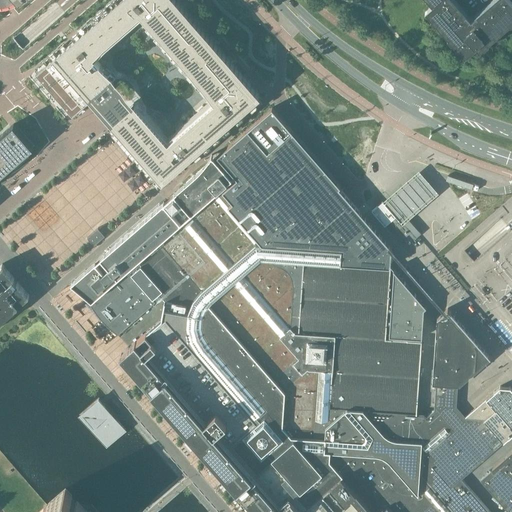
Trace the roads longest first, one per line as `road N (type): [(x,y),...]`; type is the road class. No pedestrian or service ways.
road 1 (residential): [(0,245),(223,511)]
road 2 (secondary): [(273,0),(354,75),(408,112),(511,159)]
road 3 (secondary): [(511,130),(412,91),(293,0)]
road 4 (residential): [(72,150),(104,125),(164,191)]
